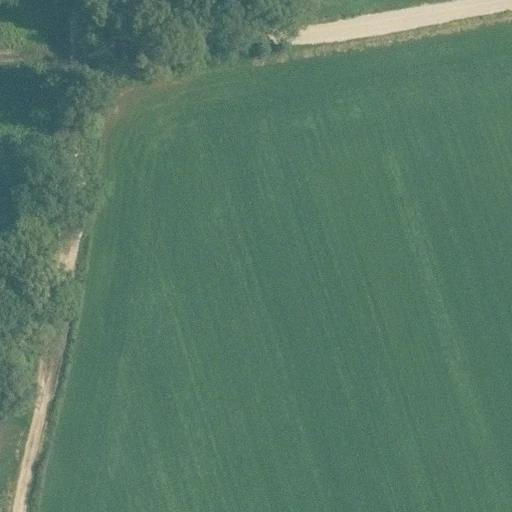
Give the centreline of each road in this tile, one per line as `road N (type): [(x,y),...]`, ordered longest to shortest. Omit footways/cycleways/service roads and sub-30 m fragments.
road 1 (track): [(132,0),(256,35),(511,4)]
road 2 (track): [(72,225),(22,511)]
road 3 (track): [(81,0),(72,225)]
